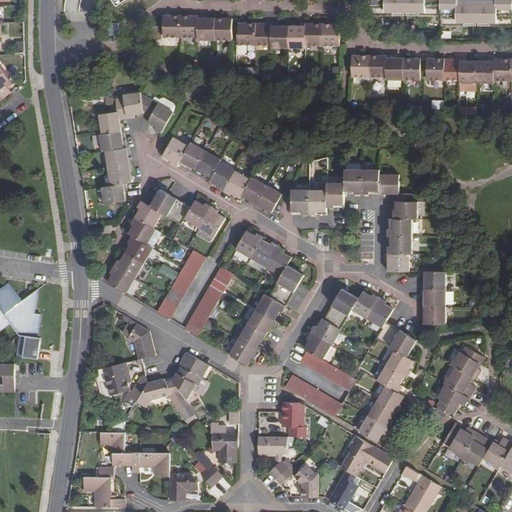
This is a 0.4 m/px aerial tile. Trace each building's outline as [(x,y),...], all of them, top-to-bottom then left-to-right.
[(370,0),(370,16),(393,16),(393,12),(420,12),(420,16),(442,16),(442,26),(464,26),(465,23),(490,23),(491,26),(511,26),(511,0),(496,0),(497,5),(492,4),(491,0),(469,0),(470,4),(458,4),(458,0),(370,0)] [(164,25),(164,37),(181,37),(182,16),(173,16),(164,16),(164,25)] [(182,16),(181,37),(198,37),(198,19),(199,16),(190,16),(182,16)] [(198,37),(198,40),(215,40),(215,20),(208,19),(198,19),(198,37)] [(215,20),(215,40),(233,41),(233,20),(223,20),(215,20)] [(119,38),(119,23),(101,23),(102,38),(119,38)] [(240,24),(239,46),(256,46),(256,24),(247,24),(240,24)] [(256,24),(256,46),(272,46),(272,27),(272,24),(264,24),(256,24)] [(306,27),(306,46),(323,46),(323,25),(315,25),(306,25),(306,27)] [(323,25),(323,46),(340,46),(341,25),(332,25),(323,25)] [(272,46),(272,48),(289,48),(289,27),(280,27),(272,27),(272,46)] [(289,27),(289,48),(306,48),(306,46),(306,27),(298,27),(289,27)] [(353,56),(353,77),(370,77),(370,56),(361,56),(353,56)] [(370,56),(370,77),(387,78),(387,58),(387,56),(379,56),(370,56)] [(387,78),(387,80),(404,80),(404,59),(396,59),(387,58),(387,78)] [(404,59),(404,80),(421,81),(421,59),(413,59),(404,59)] [(428,59),(428,81),(445,81),(445,59),(437,59),(428,59)] [(445,59),(445,81),(460,81),(460,62),(460,59),(453,59),(445,59)] [(495,62),(495,82),(511,82),(511,60),(504,59),(495,59),(495,62)] [(460,81),(460,83),(477,83),(477,62),(469,62),(460,62),(460,81)] [(477,62),(477,83),(494,84),(495,82),(495,62),(487,62),(477,62)] [(0,96),(2,99),(6,96),(12,92),(8,87),(4,82),(9,79),(0,68),(0,96)] [(13,84),(9,79),(4,82),(8,87),(13,84)] [(124,98),(128,120),(134,119),(134,115),(144,114),(141,97),(141,93),(124,96),(124,98)] [(155,130),(162,134),(173,112),(143,95),(141,97),(144,114),(151,118),(148,123),(157,128),(155,130)] [(99,116),(102,134),(122,131),(120,121),(128,120),(124,98),(116,99),(119,112),(99,116)] [(100,135),(103,152),(106,152),(127,148),(126,141),(123,141),(122,131),(102,134),(100,135)] [(170,165),(177,168),(179,164),(189,147),(174,138),(164,157),(172,161),(170,165)] [(187,165),(196,170),(207,151),(191,143),(189,147),(179,164),(186,168),(187,165)] [(106,152),(109,169),(133,165),(132,158),(129,158),(127,148),(106,152)] [(203,178),(210,182),(221,162),(222,160),(207,151),(196,170),(204,175),(203,178)] [(217,189),(223,193),(236,171),(221,162),(210,182),(218,186),(217,189)] [(109,169),(111,187),(127,184),(132,183),(131,173),(134,173),(133,165),(109,169)] [(346,184),(345,194),(363,194),(363,170),(346,170),(346,184)] [(363,170),(363,194),(381,194),(381,175),(381,170),(363,170)] [(232,194),(240,199),(242,196),(251,180),(236,171),(223,193),(230,197),(232,194)] [(394,202),(417,202),(417,195),(399,194),(399,176),(381,175),(381,194),(394,194),(394,202)] [(249,203),(255,207),(268,186),(252,177),(251,180),(242,196),(250,201),(249,203)] [(103,188),(105,205),(126,201),(125,192),(128,191),(127,184),(111,187),(103,188)] [(328,191),(328,207),(345,208),(345,194),(346,184),(328,184),(328,191)] [(264,208),(272,213),(278,203),(283,195),(268,186),(255,207),(262,211),(264,208)] [(163,214),(168,217),(178,200),(168,194),(161,190),(151,207),(163,214)] [(292,215),(310,215),(310,191),(293,190),(292,215)] [(310,191),(310,215),(328,215),(328,207),(328,191),(310,191)] [(178,200),(168,217),(182,225),(185,219),(192,208),(178,200)] [(135,218),(154,229),(163,214),(151,207),(142,201),(138,208),(140,209),(135,218)] [(185,219),(200,228),(212,207),(206,203),(204,206),(196,201),(192,208),(185,219)] [(394,202),(394,219),(413,219),(418,219),(418,202),(417,202),(394,202)] [(214,236),(215,237),(226,219),(218,214),(219,211),(212,207),(200,228),(214,236)] [(132,236),(147,245),(156,230),(154,229),(135,218),(132,224),(134,226),(129,234),(132,236)] [(389,219),(389,237),(413,237),(413,219),(394,219),(389,219)] [(200,228),(196,234),(209,242),(211,241),(214,236),(200,228)] [(237,249),(251,258),(262,240),(264,238),(257,233),(255,236),(247,231),(237,249)] [(126,253),(144,264),(153,249),(147,245),(132,236),(128,243),(131,244),(126,253)] [(389,237),(388,254),(409,254),(412,254),(413,237),(389,237)] [(251,258),(267,267),(279,246),(272,242),(271,245),(262,240),(251,258)] [(267,267),(282,276),(288,266),(292,257),(284,252),(285,250),(279,246),(267,267)] [(190,257),(203,265),(207,259),(193,251),(190,257)] [(115,267),(135,279),(144,264),(126,253),(121,261),(119,260),(115,267)] [(389,262),(388,272),(409,272),(409,254),(388,254),(385,254),(385,262),(389,262)] [(186,263),(199,271),(203,265),(190,257),(186,263)] [(183,270),(196,277),(199,271),(186,263),(184,267),(183,270)] [(175,280),(179,272),(164,264),(160,272),(175,280)] [(278,282),(295,292),(300,283),(304,276),(288,266),(282,276),(278,282)] [(108,283),(127,293),(135,279),(115,267),(111,273),(113,274),(108,283)] [(218,274),(231,281),(234,275),(222,267),(218,274)] [(0,274),(7,276),(8,270),(0,268),(0,274)] [(180,275),(192,283),(196,277),(183,270),(180,275)] [(422,282),(422,290),(447,290),(447,273),(425,272),(425,282),(422,282)] [(215,280),(227,287),(231,281),(218,274),(215,280)] [(175,282),(188,289),(192,283),(180,275),(175,282)] [(211,286),(224,293),(225,291),(227,287),(215,280),(211,286)] [(172,288),(185,295),(188,289),(175,282),(172,288)] [(274,289),(291,299),(295,292),(278,282),(274,289)] [(18,356),(39,359),(41,337),(38,337),(41,314),(36,314),(37,295),(35,291),(19,302),(17,298),(17,297),(17,294),(17,293),(16,291),(15,290),(14,289),(13,287),(11,287),(10,286),(8,286),(6,286),(5,286),(3,287),(1,288),(0,289),(0,328),(1,330),(11,323),(20,335),(18,356)] [(207,292),(220,299),(224,293),(211,286),(207,292)] [(169,293),(182,301),(185,295),(172,288),(169,293)] [(270,297),(286,307),(291,299),(274,289),(270,297)] [(333,305),(350,316),(353,310),(359,299),(342,289),(333,305)] [(424,297),(425,307),(446,307),(447,290),(422,290),(422,297),(424,297)] [(353,310),(368,319),(380,298),(374,295),(373,297),(364,291),(359,299),(353,310)] [(204,298),(216,306),(220,299),(207,292),(204,298)] [(166,297),(165,300),(178,307),(182,301),(169,293),(166,297)] [(256,310),(275,320),(280,312),(282,313),(286,307),(270,297),(265,294),(256,310)] [(200,304),(213,312),(216,306),(204,298),(200,304)] [(368,319),(382,328),(386,322),(394,309),(386,305),(387,302),(380,298),(368,319)] [(162,306),(174,313),(178,307),(165,300),(162,306)] [(197,310),(209,318),(213,312),(200,304),(197,310)] [(329,313),(345,323),(350,316),(333,305),(329,313)] [(158,312),(171,320),(174,313),(162,306),(158,312)] [(425,315),(425,324),(446,325),(446,307),(425,307),(422,307),(422,315),(425,315)] [(193,316),(206,324),(207,321),(209,318),(197,310),(193,316)] [(247,325),(266,335),(271,327),(273,328),(277,322),(275,320),(256,310),(247,325)] [(324,320),(341,330),(345,323),(329,313),(324,320)] [(189,322),(202,330),(206,324),(193,316),(189,322)] [(311,333),(332,345),(341,330),(324,320),(323,319),(318,327),(315,326),(311,333)] [(136,343),(141,360),(143,359),(157,356),(151,332),(131,320),(124,334),(131,338),(130,340),(136,343)] [(186,328),(199,336),(202,330),(189,322),(186,328)] [(391,347),(401,331),(393,326),(386,322),(382,328),(376,339),(391,347)] [(239,340),(260,352),(263,346),(261,344),(266,335),(247,325),(239,340)] [(396,350),(407,357),(417,340),(401,331),(391,347),(396,350)] [(320,358),(323,360),(332,345),(311,333),(307,339),(310,341),(305,349),(307,351),(314,355),(320,358)] [(230,355),(248,366),(254,357),(256,358),(260,352),(239,340),(230,355)] [(473,378),(477,381),(483,371),(480,369),(486,359),(467,347),(463,353),(461,352),(453,366),(456,368),(473,378)] [(405,376),(408,378),(412,371),(410,370),(414,362),(407,357),(396,350),(387,365),(405,376)] [(300,363),(307,366),(314,355),(307,351),(300,363)] [(174,380),(184,397),(189,388),(191,384),(198,387),(202,380),(209,366),(187,353),(179,366),(181,367),(174,380)] [(307,366),(313,370),(320,358),(314,355),(307,366)] [(313,370),(319,374),(326,362),(323,360),(320,358),(313,370)] [(319,374),(325,377),(332,366),(326,362),(319,374)] [(106,369),(112,396),(131,391),(128,380),(126,373),(129,372),(127,363),(106,369)] [(0,391),(15,391),(16,364),(0,364),(0,375),(4,375),(4,384),(0,383),(0,391)] [(386,386),(399,393),(402,386),(400,385),(405,376),(387,365),(378,381),(386,386)] [(325,377),(332,381),(339,369),(332,366),(325,377)] [(469,397),(470,398),(477,387),(470,383),(473,378),(456,368),(447,385),(469,397)] [(332,381),(338,385),(345,373),(339,369),(332,381)] [(338,385),(344,388),(351,376),(345,373),(338,385)] [(133,393),(140,397),(149,383),(146,376),(142,377),(133,393)] [(286,387),(293,391),(299,380),(293,376),(286,387)] [(344,388),(350,392),(357,380),(353,377),(351,376),(344,388)] [(137,403),(148,409),(153,401),(174,395),(177,404),(187,402),(184,397),(174,380),(162,383),(162,380),(149,383),(140,397),(137,403)] [(203,396),(210,384),(202,380),(198,387),(191,384),(189,388),(203,396)] [(293,391),(299,395),(306,383),(299,380),(293,391)] [(299,395),(304,398),(312,387),(306,383),(299,395)] [(438,406),(452,414),(459,402),(464,405),(469,397),(447,385),(439,398),(442,400),(438,406)] [(396,411),(398,413),(402,406),(400,405),(405,396),(399,393),(386,386),(377,401),(396,411)] [(304,398),(311,402),(318,390),(312,387),(304,398)] [(311,402),(317,406),(324,394),(318,390),(311,402)] [(317,406),(323,409),(330,397),(324,394),(317,406)] [(323,409),(329,413),(337,401),(330,397),(323,409)] [(329,413),(336,416),(342,404),(337,401),(329,413)] [(368,416),(389,428),(393,421),(391,420),(396,411),(377,401),(368,416)] [(291,428),(291,437),(306,438),(306,428),(304,428),(304,406),(299,403),(283,403),(283,413),(283,428),(291,428)] [(239,426),(239,413),(230,412),(230,426),(239,426)] [(359,431),(379,442),(383,434),(386,435),(389,428),(368,416),(359,431)] [(450,448),(464,456),(477,433),(468,427),(466,429),(456,423),(445,442),(451,446),(450,448)] [(212,424),(212,434),(213,434),(227,434),(227,426),(218,427),(218,424),(212,424)] [(114,466),(115,466),(133,466),(133,453),(126,453),(126,433),(101,433),(100,445),(114,445),(114,466)] [(464,456),(480,465),(484,459),(490,449),(484,446),(489,439),(477,433),(464,456)] [(220,463),(236,463),(236,448),(239,448),(239,434),(227,434),(213,434),(213,448),(220,448),(220,463)] [(259,454),(288,454),(288,438),(259,437),(259,454)] [(348,471),(357,476),(362,469),(359,467),(365,457),(375,463),(374,466),(386,473),(394,459),(356,437),(349,448),(352,450),(342,468),(348,471)] [(484,459),(501,468),(502,466),(511,448),(511,443),(503,439),(499,445),(494,442),(490,449),(484,459)] [(511,448),(502,466),(511,471),(511,448)] [(133,466),(133,473),(141,473),(141,468),(155,468),(155,477),(170,477),(171,475),(171,474),(170,453),(141,453),(133,453),(133,466)] [(270,473),(277,480),(289,469),(283,463),(283,460),(276,460),(276,467),(270,473)] [(213,466),(208,470),(218,482),(223,477),(213,466)] [(406,505),(417,511),(425,511),(432,502),(434,503),(439,494),(437,493),(441,486),(408,466),(403,474),(415,482),(417,480),(420,482),(419,483),(420,486),(416,493),(414,491),(406,505)] [(303,487),(303,497),(319,497),(319,473),(315,473),(309,467),(296,479),(303,487)] [(277,480),(282,486),(294,475),(289,469),(277,480)] [(212,487),(218,482),(208,470),(201,476),(212,487)] [(331,501),(349,511),(357,511),(364,510),(350,502),(356,493),(354,492),(361,479),(357,476),(348,471),(331,501)] [(170,477),(170,501),(187,501),(187,490),(198,490),(199,483),(192,475),(171,475),(170,477)] [(95,492),(95,508),(125,508),(124,499),(112,499),(112,478),(99,478),(84,478),(84,491),(95,492)]
